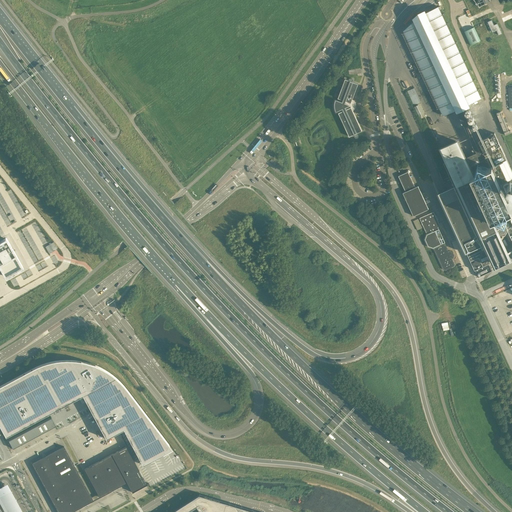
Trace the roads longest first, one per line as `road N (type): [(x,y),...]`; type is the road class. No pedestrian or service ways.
road 1 (motorway): [(0,44),(140,218),(273,360),(446,511)]
road 2 (motorway): [(239,166),(380,296),(379,332),(357,356),(327,360),(299,345),(152,209)]
road 3 (unclassified): [(511,511),(453,432),(420,293),(389,255),(297,181),(288,145),(270,126)]
road 4 (motorway): [(493,511),(433,431),(395,295),(244,159)]
road 5 (motorway): [(473,511),(283,351),(152,209)]
road 6 (motorway): [(84,305),(184,427),(211,448),(349,476),(411,511)]
road 7 (motorway): [(177,282),(258,385),(255,419),(229,436),(213,435),(188,416),(94,298)]
road 8 (motorway): [(177,282),(249,358),(423,511)]
road 9 (motorway): [(0,64),(177,282)]
road 10 (motorway): [(152,209),(0,21)]
road 11 (unclassified): [(199,209),(82,61),(65,20)]
road 12 (unclassified): [(0,169),(67,256),(61,269),(0,303)]
road 13 (primary): [(270,126),(362,0)]
road 14 (primary): [(94,298),(199,209)]
